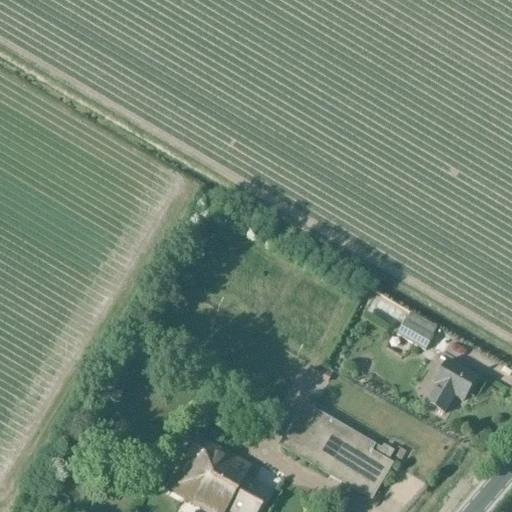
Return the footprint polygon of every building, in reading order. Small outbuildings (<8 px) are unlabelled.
[(376,298),(367,313),(381,322),(391,307),(376,298)] [(398,338),(426,353),(434,338),(433,337),(438,329),(411,314),(398,338)] [(464,405),(478,379),(447,361),(423,406),(444,418),(455,399),(464,405)] [(323,369),(318,378),(327,383),(332,375),(323,369)] [(278,449),(372,504),(394,466),(390,464),(395,453),(383,447),(382,450),(304,405),(278,449)] [(251,469),(200,439),(167,491),(204,511),(226,511),(228,509),(232,511),(259,511),(269,494),(245,482),(251,469)]
